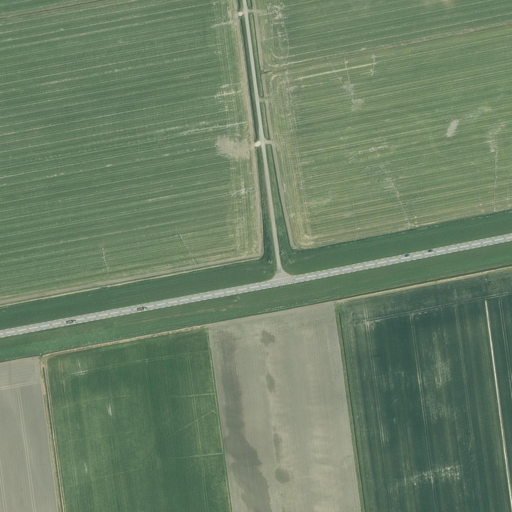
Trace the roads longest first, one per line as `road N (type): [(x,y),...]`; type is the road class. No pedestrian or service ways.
road 1 (secondary): [(0,333),(281,282)]
road 2 (unclassified): [(281,282),(243,0)]
road 3 (secondary): [(281,282),(511,238)]
